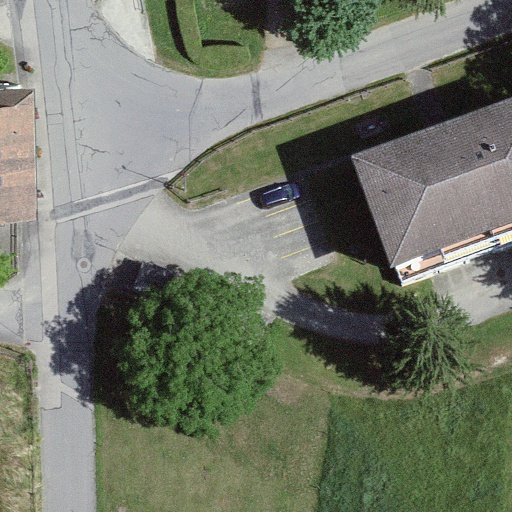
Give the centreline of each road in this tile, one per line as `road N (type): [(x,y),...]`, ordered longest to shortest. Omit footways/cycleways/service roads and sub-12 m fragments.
road 1 (residential): [(502,0),(97,147)]
road 2 (residential): [(66,302),(65,511)]
road 3 (residential): [(66,302),(97,147)]
road 4 (residential): [(97,147),(51,0)]
